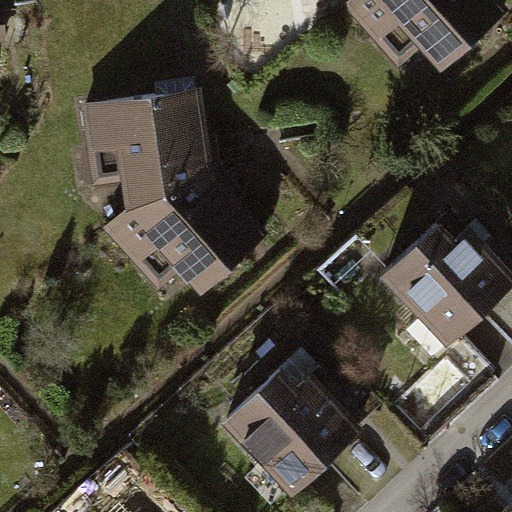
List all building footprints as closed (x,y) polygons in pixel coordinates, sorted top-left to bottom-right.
[(502,0),(342,0),(335,4),(421,87),(508,5),(502,0)] [(197,102),(84,121),(98,227),(210,179),(197,102)] [(210,179),(98,227),(183,315),(267,242),(210,179)] [(445,354),(511,295),(511,294),(448,220),(380,279),(445,354)] [(352,292),(390,261),(363,229),(325,260),(352,292)] [(281,358),(224,410),(290,482),(362,417),(311,362),(296,375),(281,358)] [(85,495),(101,511),(158,511),(167,503),(123,458),(85,495)]
